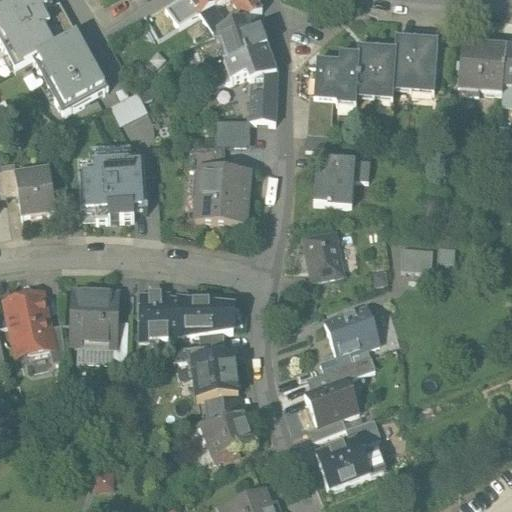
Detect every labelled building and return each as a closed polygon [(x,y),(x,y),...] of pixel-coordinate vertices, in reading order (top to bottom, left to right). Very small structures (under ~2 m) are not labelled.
[(52,11),(45,0),(20,0),(0,11),(0,49),(14,75),(32,66),(78,40),(59,7),(52,11)] [(188,0),(186,2),(199,20),(212,11),(222,6),(217,0),(188,0)] [(251,0),(230,0),(229,1),(237,12),(245,24),(246,24),(261,15),(251,0)] [(186,2),(166,14),(179,32),(199,20),(186,2)] [(221,23),(212,11),(199,20),(207,31),(213,40),(217,37),(227,32),(221,23)] [(245,24),(237,12),(221,23),(227,32),(245,24)] [(227,32),(217,37),(228,67),(265,52),(260,36),(251,39),(246,24),(245,24),(227,32)] [(207,31),(191,41),(196,48),(213,40),(207,31)] [(78,40),(32,66),(62,120),(108,94),(78,40)] [(414,42),(396,41),(397,40),(396,40),(394,54),(391,100),(391,105),(392,105),(393,89),(410,91),(414,42)] [(436,44),(414,43),(415,41),(414,41),(410,91),(410,95),(411,91),(432,92),(432,97),(433,97),(437,43),(436,43),(436,44)] [(505,51),(461,48),(457,100),(458,100),(458,94),(501,98),(502,90),(505,51)] [(376,53),(359,51),(359,50),(358,50),(354,107),(354,111),(355,111),(356,98),(373,99),(376,53)] [(511,51),(505,51),(502,90),(511,91),(511,51)] [(228,67),(225,68),(231,85),(247,79),(250,88),(275,79),(265,52),(228,67)] [(394,54),(377,53),(377,52),(376,53),(373,99),(373,104),(374,99),(391,100),(394,54)] [(358,60),(340,59),(341,58),(339,58),(336,107),(336,110),(337,110),(337,105),(354,107),(358,60)] [(339,68),(317,66),(317,65),(316,65),(313,105),(313,106),(332,107),(336,107),(339,68)] [(224,67),(207,74),(213,86),(215,91),(231,85),(225,68),(224,67)] [(275,79),(250,88),(250,120),(249,126),(274,127),(276,86),(275,79)] [(231,85),(215,91),(216,93),(222,114),(238,109),(231,85)] [(213,86),(198,93),(201,100),(206,98),(216,93),(215,91),(213,86)] [(109,109),(118,129),(146,116),(137,96),(109,109)] [(332,107),(313,106),(313,105),(309,104),(306,139),(330,141),(332,107)] [(330,141),(306,139),(305,153),(333,155),(334,141),(330,141)] [(221,152),(189,153),(189,174),(198,175),(198,174),(221,176),(221,152)] [(89,169),(77,170),(81,220),(95,219),(95,226),(134,223),(133,217),(148,216),(144,165),(132,166),(131,160),(89,163),(89,169)] [(335,164),(326,164),(325,179),(315,178),(313,206),(327,207),(327,209),(330,210),(329,215),(344,216),(344,211),(351,211),(353,184),(368,185),(369,167),(346,165),(346,161),(335,160),(335,164)] [(221,176),(198,174),(198,175),(198,176),(199,176),(197,205),(196,205),(194,225),(245,229),(245,227),(244,227),(246,199),(247,199),(249,178),(221,176)] [(14,175),(1,177),(5,201),(18,199),(17,194),(14,175)] [(48,177),(29,180),(31,192),(17,194),(18,199),(21,222),(54,217),(48,177)] [(334,238),(303,244),(311,284),(341,279),(334,238)] [(432,250),(401,249),(401,274),(431,274),(432,250)] [(117,295),(73,293),(72,317),(73,317),(73,328),(75,328),(75,347),(113,348),(115,348),(116,325),(117,295)] [(167,297),(141,298),(139,342),(178,340),(177,304),(167,302),(167,297)] [(38,298),(4,306),(13,347),(18,350),(27,348),(29,358),(49,353),(52,353),(47,331),(46,327),(48,323),(43,302),(38,298)] [(212,305),(188,305),(177,304),(178,340),(198,338),(222,335),(232,334),(233,312),(212,309),(212,305)] [(366,312),(324,326),(336,360),(336,361),(349,357),(378,346),(366,312)] [(128,325),(116,325),(115,348),(113,348),(113,365),(126,366),(128,325)] [(61,328),(47,331),(52,353),(49,353),(52,367),(65,364),(61,328)] [(222,335),(198,338),(200,349),(203,349),(224,347),(222,335)] [(200,349),(183,352),(178,354),(180,366),(192,364),(191,363),(205,362),(203,349),(200,349)] [(336,360),(320,366),(324,378),(324,377),(352,367),(349,357),(336,361),(336,360)] [(205,362),(191,363),(192,364),(196,403),(238,398),(233,358),(205,362)] [(352,367),(324,377),(329,389),(346,383),(347,387),(349,386),(348,383),(357,380),(352,367)] [(329,389),(305,398),(317,430),(317,431),(341,422),(358,416),(347,387),(346,383),(329,389)] [(213,419),(184,429),(188,441),(197,437),(197,436),(217,429),(213,419)] [(217,429),(197,436),(197,437),(203,452),(208,450),(212,464),(223,460),(223,462),(238,456),(238,455),(253,449),(242,420),(217,429)] [(341,422),(317,431),(317,430),(309,433),(314,445),(345,433),(341,422)] [(345,433),(350,449),(357,447),(359,451),(381,443),(373,423),(345,433)] [(350,449),(316,462),(328,496),(384,475),(377,455),(362,461),(359,451),(357,447),(350,449)] [(263,492),(218,509),(219,511),(276,511),(276,509),(270,511),(263,492)]
